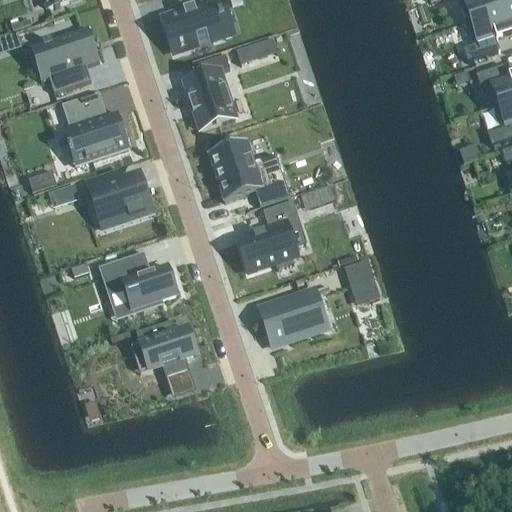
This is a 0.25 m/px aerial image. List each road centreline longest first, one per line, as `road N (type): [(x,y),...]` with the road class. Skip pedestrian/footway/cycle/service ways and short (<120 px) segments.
road 1 (residential): [(277,473),(118,0)]
road 2 (residential): [(277,473),(89,511)]
road 3 (residential): [(511,423),(366,456)]
